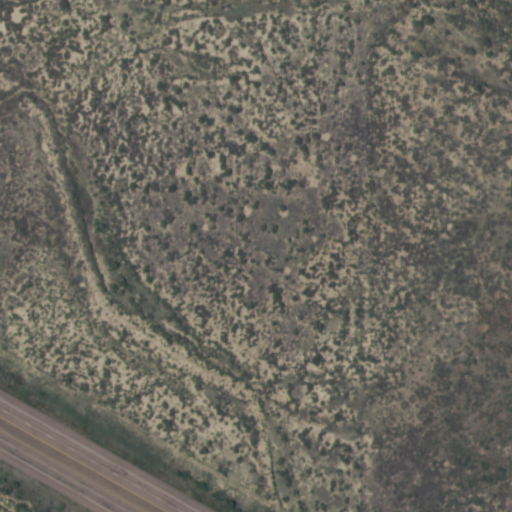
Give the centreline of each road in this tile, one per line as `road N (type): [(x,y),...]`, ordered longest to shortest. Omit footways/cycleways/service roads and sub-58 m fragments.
road 1 (trunk): [(186,511),(0,405)]
road 2 (trunk): [(0,441),(124,511)]
